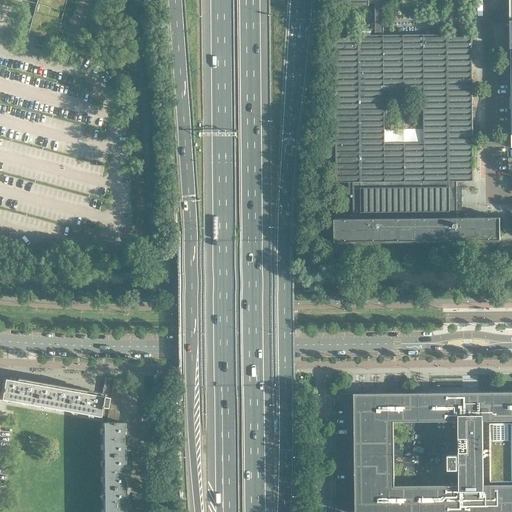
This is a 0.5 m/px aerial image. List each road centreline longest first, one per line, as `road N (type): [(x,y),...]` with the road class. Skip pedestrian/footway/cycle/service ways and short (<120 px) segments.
road 1 (motorway): [(174,0),(198,511)]
road 2 (motorway): [(283,511),(283,240),(298,0)]
road 3 (motorway): [(255,511),(249,0)]
road 4 (motorway): [(220,0),(225,511)]
road 5 (tertiary): [(176,346),(427,343)]
road 6 (residential): [(487,0),(491,185),(494,195),(511,197)]
road 7 (tertiary): [(176,346),(0,340)]
